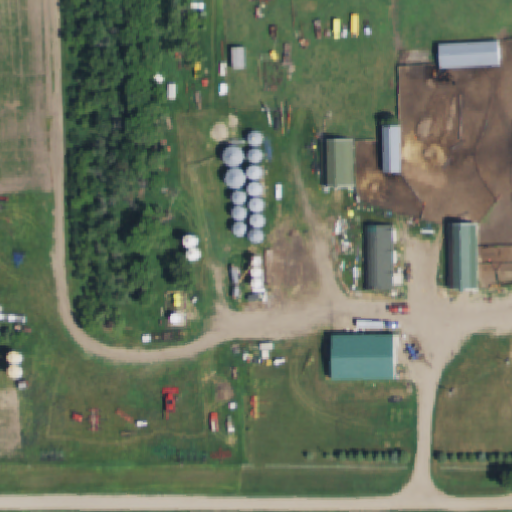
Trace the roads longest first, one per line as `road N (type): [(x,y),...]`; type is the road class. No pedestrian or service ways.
road 1 (residential): [(0,500),(511,499)]
road 2 (track): [(61,0),(69,285),(83,338),(132,357),(223,332)]
